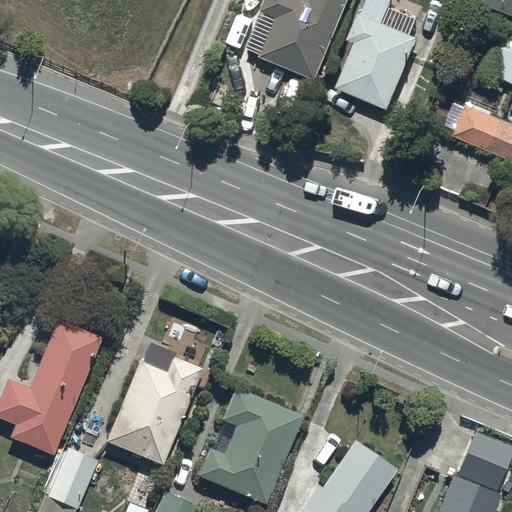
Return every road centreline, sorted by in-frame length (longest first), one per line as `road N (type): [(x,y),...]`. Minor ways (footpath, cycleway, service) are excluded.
road 1 (trunk): [(511,386),(0,144)]
road 2 (trunk): [(123,135),(511,309)]
road 3 (trunk): [(123,135),(379,204),(511,255)]
road 4 (trunk): [(0,92),(123,135)]
